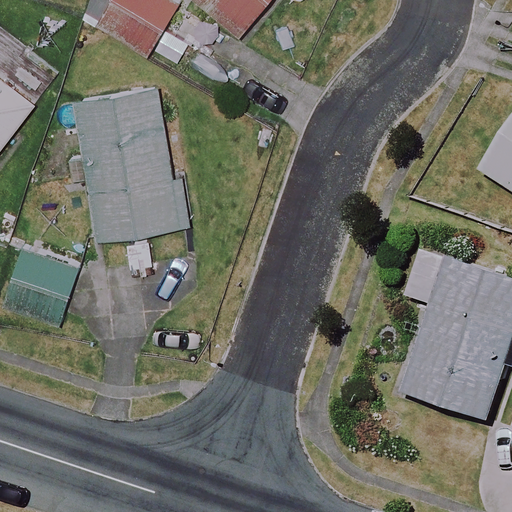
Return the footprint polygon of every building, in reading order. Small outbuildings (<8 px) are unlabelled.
[(186,1),(183,0),(112,0),(100,20),(153,53),(186,1)] [(269,0),(199,0),(242,34),(269,0)] [(0,151),(38,102),(0,72),(0,151)] [(185,222),(164,87),(83,100),(104,235),(185,222)] [(511,133),(488,170),(511,185),(511,133)] [(87,269),(27,248),(8,303),(68,324),(87,269)] [(511,369),(511,275),(429,248),(413,296),(439,304),(410,392),(496,420),(511,369)]
